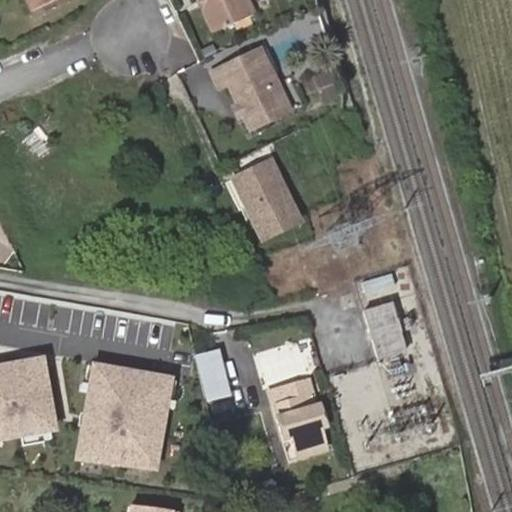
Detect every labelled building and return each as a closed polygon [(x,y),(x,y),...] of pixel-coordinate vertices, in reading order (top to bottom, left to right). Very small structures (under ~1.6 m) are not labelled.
[(21,0),(27,11),(51,0),(21,0)] [(196,0),(201,10),(205,8),(201,0),(196,0)] [(201,0),(205,8),(201,10),(213,36),(251,18),(242,0),(201,0)] [(229,85),(239,107),(244,116),(251,132),(288,115),(258,52),(209,76),(217,91),(229,85)] [(244,116),(239,107),(235,109),(239,118),(244,116)] [(266,162),(228,180),(238,202),(256,241),(294,223),(266,162)] [(228,180),(220,183),(230,205),(238,202),(228,180)] [(364,306),(396,293),(388,273),(356,285),(364,306)] [(376,360),(403,353),(390,306),(363,313),(376,360)] [(233,396),(220,350),(195,356),(206,402),(233,396)] [(158,360),(157,400),(194,400),(195,367),(186,367),(186,361),(158,360)] [(319,377),(266,393),(281,444),(290,441),(296,460),(325,452),(320,430),(325,429),(318,404),(327,402),(319,377)] [(48,453),(101,459),(110,386),(76,382),(70,418),(52,417),(48,453)]
